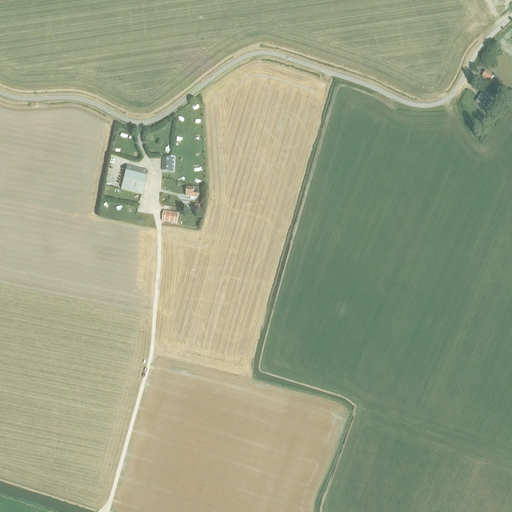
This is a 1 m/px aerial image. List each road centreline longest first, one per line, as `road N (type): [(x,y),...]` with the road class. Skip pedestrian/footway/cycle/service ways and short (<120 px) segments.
road 1 (unclassified): [(0,92),(82,100),(144,123),(237,61),(265,54),(433,105),(455,91),(476,52),(511,16)]
road 2 (track): [(102,511),(151,355),(159,209)]
